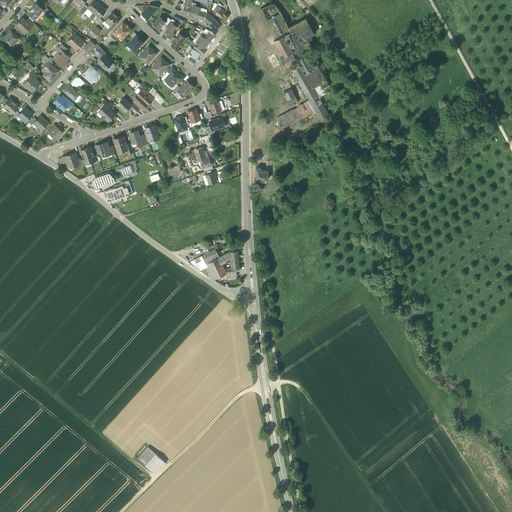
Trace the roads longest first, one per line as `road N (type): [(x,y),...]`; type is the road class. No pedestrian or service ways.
road 1 (track): [(384,511),(303,389),(282,382),(240,394),(128,511)]
road 2 (secondary): [(253,298),(247,101),(231,0)]
road 3 (residential): [(39,156),(223,292),(253,298)]
road 4 (secondary): [(293,511),(253,298)]
road 5 (track): [(157,483),(0,351)]
road 6 (track): [(0,351),(120,216)]
road 7 (track): [(429,0),(511,149)]
road 8 (residential): [(91,138),(196,100),(205,87),(192,72)]
